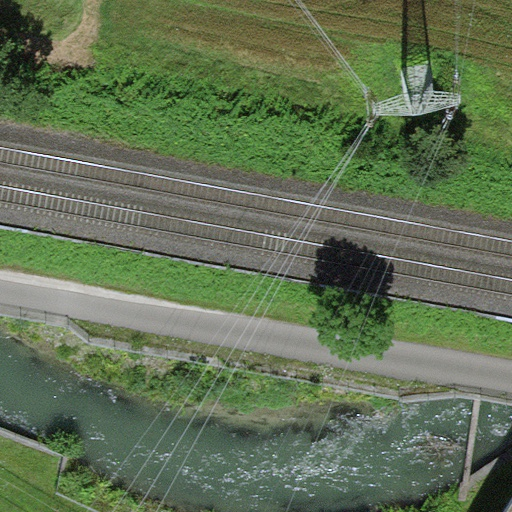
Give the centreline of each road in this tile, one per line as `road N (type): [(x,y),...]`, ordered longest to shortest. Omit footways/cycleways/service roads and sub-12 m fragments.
road 1 (track): [(0,57),(511,157)]
road 2 (unclassified): [(0,296),(511,388)]
